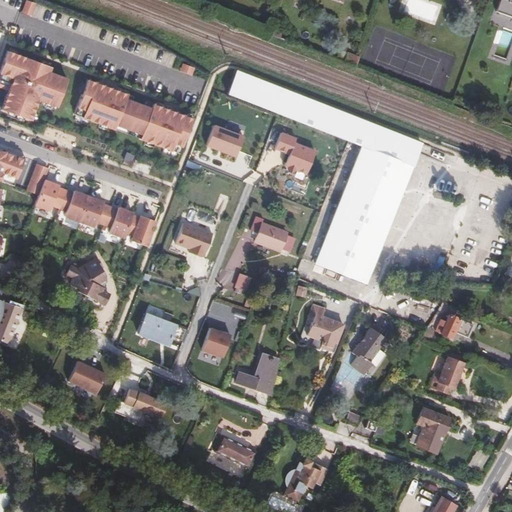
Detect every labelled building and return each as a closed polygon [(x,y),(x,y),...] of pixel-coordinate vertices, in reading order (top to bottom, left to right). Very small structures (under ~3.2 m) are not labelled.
[(511,0),(503,0),(503,2),(498,0),(495,0),(491,13),(511,20),(511,0)] [(35,5),(26,1),(21,12),(31,16),(35,5)] [(35,102),(54,109),(64,81),(45,74),(47,69),(4,53),(0,64),(0,90),(5,92),(0,105),(0,112),(27,122),(35,102)] [(339,54),(335,64),(348,69),(352,59),(339,54)] [(193,68),(183,64),(181,72),(190,75),(193,68)] [(362,287),(417,147),(322,109),(232,74),(224,96),(233,100),(259,111),(273,116),(300,127),(313,132),(324,137),(341,144),(355,149),(311,267),(362,287)] [(176,156),(189,121),(143,104),(141,109),(129,104),(130,99),(84,82),(71,117),(107,130),(109,126),(113,127),(138,137),(142,138),(140,143),(176,156)] [(241,136),(210,123),(201,146),(231,159),(241,136)] [(281,135),(275,151),(288,156),(294,141),(281,135)] [(288,156),(282,170),(307,180),(316,156),(292,146),(288,156)] [(0,183),(10,187),(21,158),(1,150),(0,150),(0,183)] [(430,151),(429,156),(443,160),(444,154),(430,151)] [(126,152),(124,160),(132,162),(133,154),(126,152)] [(37,168),(29,190),(36,193),(40,182),(44,170),(37,168)] [(48,208),(56,210),(63,191),(55,189),(56,187),(40,182),(36,193),(31,206),(47,212),(48,208)] [(76,223),(85,198),(70,193),(70,194),(63,191),(56,210),(63,213),(61,217),(76,223)] [(93,224),(100,227),(107,208),(100,205),(101,204),(85,198),(76,223),(91,229),(93,224)] [(130,216),(130,215),(115,209),(114,211),(107,208),(100,227),(107,229),(106,234),(121,240),(123,235),(130,216)] [(143,248),(153,223),(137,217),(137,219),(130,216),(123,235),(130,238),(128,242),(143,248)] [(257,227),(259,223),(251,220),(247,235),(254,237),(257,227)] [(200,261),(208,237),(180,226),(172,247),(186,252),(185,256),(200,261)] [(283,238),(283,236),(257,227),(254,237),(251,245),(277,254),(277,253),(284,255),(290,240),(283,238)] [(103,295),(98,293),(95,291),(97,288),(101,277),(91,259),(73,270),(66,266),(62,274),(69,278),(65,285),(74,290),(73,292),(100,306),(104,299),(103,295)] [(236,285),(245,288),(248,280),(239,276),(236,285)] [(301,298),(303,289),(295,287),(293,296),(301,298)] [(0,343),(6,346),(19,309),(3,303),(6,293),(0,290),(0,343)] [(306,317),(311,320),(312,317),(319,320),(323,312),(310,307),(306,317)] [(312,317),(311,320),(303,337),(311,340),(318,344),(316,349),(329,355),(341,329),(319,320),(312,317)] [(470,328),(446,317),(437,335),(440,336),(438,339),(448,343),(452,335),(464,341),(470,328)] [(169,339),(174,329),(144,318),(136,337),(166,349),(169,339)] [(224,358),(232,333),(209,326),(201,350),(224,358)] [(180,343),(184,332),(174,329),(169,339),(180,343)] [(431,332),(424,329),(419,337),(427,340),(431,332)] [(346,369),(359,378),(368,366),(371,369),(380,355),(373,351),(380,341),(365,331),(359,338),(360,340),(355,347),(354,346),(347,356),(352,360),(346,369)] [(318,344),(311,340),(306,348),(314,352),(316,349),(318,344)] [(464,358),(449,352),(447,356),(441,372),(439,376),(434,388),(448,394),(452,387),(455,388),(464,362),(463,362),(464,358)] [(270,396),(277,360),(264,356),(256,379),(237,374),(234,384),(270,396)] [(68,384),(98,393),(106,371),(76,361),(68,384)] [(429,385),(434,388),(439,376),(441,372),(436,370),(429,385)] [(124,402),(128,388),(120,386),(116,400),(124,402)] [(123,403),(161,418),(168,401),(129,387),(123,403)] [(346,418),(355,422),(358,415),(349,411),(346,418)] [(444,422),(417,411),(412,425),(419,429),(411,449),(431,456),(444,422)] [(364,431),(372,434),(375,426),(367,422),(364,431)] [(245,470),(253,454),(220,439),(212,455),(245,470)] [(477,450),(470,464),(480,469),(487,455),(477,450)] [(294,503),(302,488),(308,490),(311,485),(317,487),(324,471),(311,464),(311,465),(308,465),(309,463),(302,460),(299,465),(296,465),(292,472),(287,472),(283,476),(282,481),(282,485),(284,487),(281,496),(294,503)] [(438,502),(432,511),(449,511),(451,509),(438,502)]
